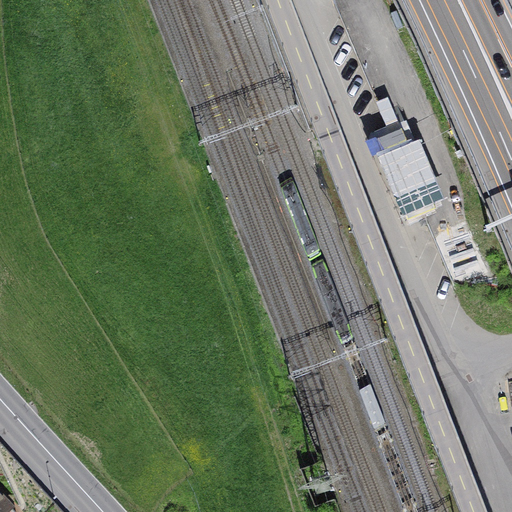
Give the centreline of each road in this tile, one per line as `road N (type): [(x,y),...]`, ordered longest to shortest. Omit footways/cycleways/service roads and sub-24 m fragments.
road 1 (track): [(297,511),(175,134)]
road 2 (motorway): [(439,0),(511,161)]
road 3 (primary): [(0,396),(103,511)]
